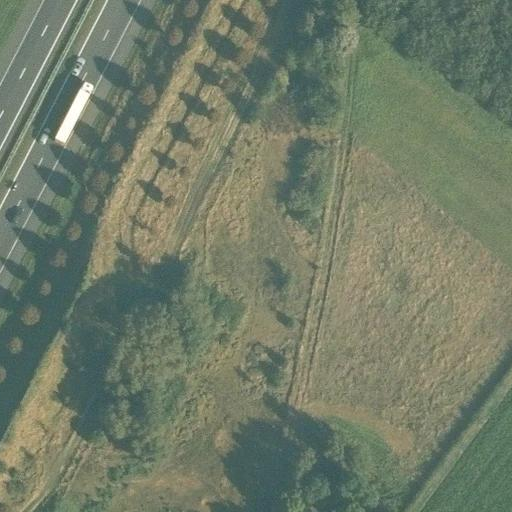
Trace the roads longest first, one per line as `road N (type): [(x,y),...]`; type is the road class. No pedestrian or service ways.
road 1 (track): [(282,511),(335,216),(359,0)]
road 2 (motorway): [(0,235),(122,0)]
road 3 (motorway): [(58,0),(0,113)]
